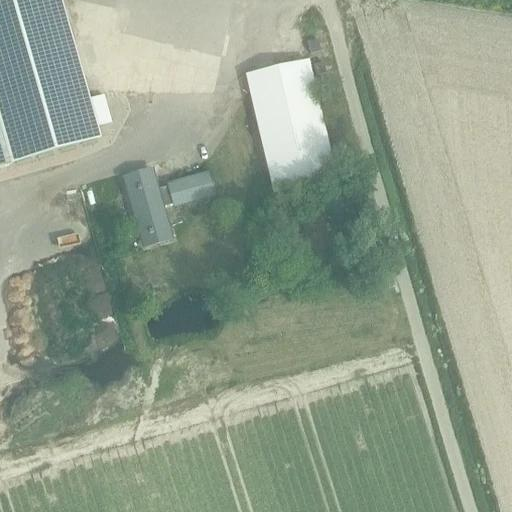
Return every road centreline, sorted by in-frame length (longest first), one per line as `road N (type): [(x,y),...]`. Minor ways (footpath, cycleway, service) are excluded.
road 1 (unclassified): [(470,511),(328,0)]
road 2 (unknown): [(258,0),(187,90),(156,116),(114,148),(0,205)]
